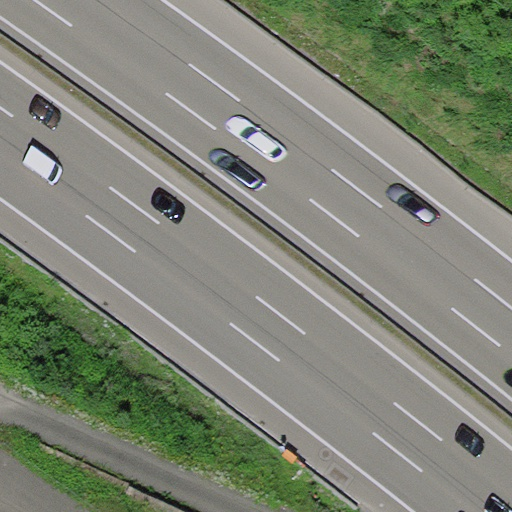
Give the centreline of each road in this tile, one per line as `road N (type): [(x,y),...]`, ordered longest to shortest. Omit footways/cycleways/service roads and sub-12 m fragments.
road 1 (motorway): [(0,131),(503,511)]
road 2 (motorway): [(511,332),(67,0)]
